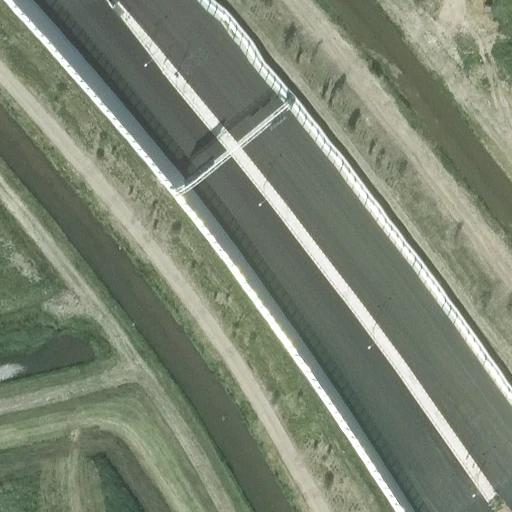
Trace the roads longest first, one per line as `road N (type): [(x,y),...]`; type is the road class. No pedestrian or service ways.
road 1 (motorway): [(65,0),(275,256),(451,511)]
road 2 (motorway): [(511,456),(341,229),(152,0)]
